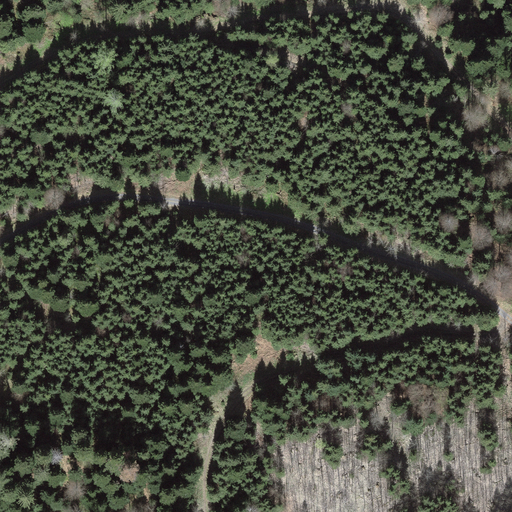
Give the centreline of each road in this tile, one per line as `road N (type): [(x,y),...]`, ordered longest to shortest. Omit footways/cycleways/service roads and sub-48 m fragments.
road 1 (track): [(0,81),(94,38),(390,7),(511,134)]
road 2 (track): [(0,240),(83,199),(179,199),(336,235),(450,279),(511,315)]
road 3 (track): [(205,511),(209,450),(227,411),(254,385),(343,349),(424,334),(485,334),(511,317)]
